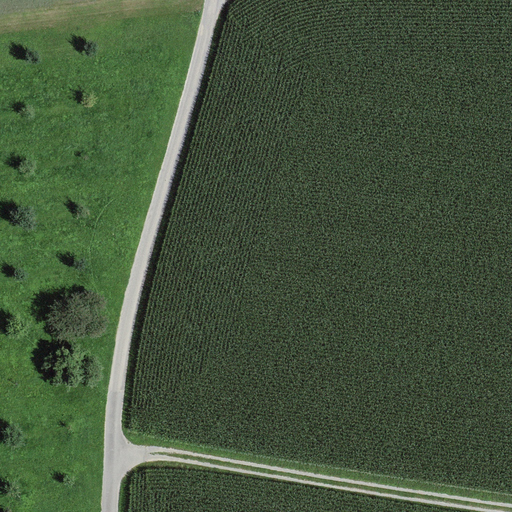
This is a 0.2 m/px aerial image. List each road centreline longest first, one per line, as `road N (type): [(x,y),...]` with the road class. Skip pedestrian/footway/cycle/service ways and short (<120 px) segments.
road 1 (track): [(113,456),(118,384),(149,238),(212,0)]
road 2 (track): [(113,456),(155,453),(511,507)]
